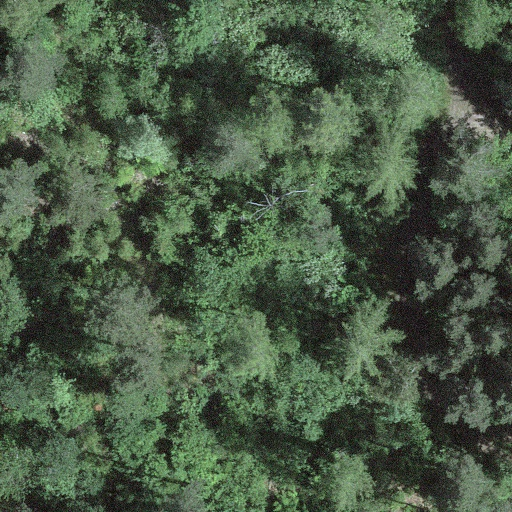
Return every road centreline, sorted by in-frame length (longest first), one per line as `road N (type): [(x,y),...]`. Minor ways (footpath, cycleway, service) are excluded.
road 1 (track): [(511,435),(466,404),(431,351),(429,198),(474,95)]
road 2 (track): [(511,130),(474,95),(462,0)]
